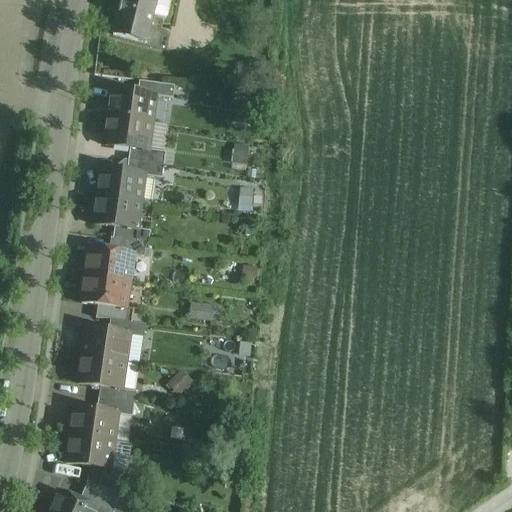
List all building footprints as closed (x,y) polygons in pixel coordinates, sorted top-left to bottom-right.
[(121,0),(113,37),(146,45),(153,16),(166,19),(170,0),(121,0)] [(174,88),(139,83),(137,95),(155,97),(155,98),(173,101),(174,88)] [(137,95),(111,91),(108,119),(151,125),(155,98),(155,97),(137,95)] [(252,102),(238,100),(235,119),(249,121),(252,102)] [(151,125),(108,119),(104,147),(130,151),(147,153),(148,152),(151,125)] [(249,148),(234,145),(231,164),(246,167),(249,148)] [(165,154),(148,152),(147,153),(130,151),(128,162),(164,167),(164,166),(165,154)] [(174,155),(165,154),(164,166),(172,167),(174,155)] [(164,167),(128,162),(127,174),(144,177),(144,178),(162,180),(162,179),(163,170),(164,167)] [(174,172),(163,170),(162,179),(173,181),(174,172)] [(127,174),(100,171),(96,198),(140,204),(144,178),(144,177),(127,174)] [(250,212),(251,189),(239,188),(237,211),(250,212)] [(140,204),(96,198),(92,226),(114,229),(136,232),(136,231),(140,204)] [(150,233),(136,231),(136,232),(114,229),(113,240),(112,241),(146,246),(148,246),(150,233)] [(146,246),(112,241),(113,240),(111,240),(109,253),(132,256),(132,257),(144,259),(146,246)] [(109,253),(89,250),(85,278),(129,284),(132,257),(132,256),(109,253)] [(129,284),(85,278),(81,305),(97,308),(125,312),(125,310),(129,284)] [(213,307),(191,305),(189,320),(211,323),(213,307)] [(125,312),(97,308),(95,320),(110,322),(110,321),(131,324),(133,311),(125,310),(125,312)] [(131,324),(110,321),(110,322),(108,333),(129,336),(129,337),(143,339),(146,326),(131,324)] [(108,333),(85,330),(81,358),(125,364),(129,337),(129,336),(108,333)] [(125,364),(81,358),(77,385),(100,389),(121,392),(121,391),(125,364)] [(192,384),(181,372),(167,386),(178,398),(192,384)] [(136,393),(121,391),(121,392),(100,389),(98,401),(134,406),(136,393)] [(134,406),(98,401),(97,412),(117,415),(117,416),(132,419),(134,406)] [(146,407),(134,406),(132,419),(144,420),(146,407)] [(97,412),(74,409),(70,437),(114,443),(117,416),(117,415),(97,412)] [(114,443),(70,437),(66,465),(89,468),(110,471),(114,443)] [(110,471),(89,468),(86,486),(121,495),(126,474),(110,471)] [(114,511),(121,495),(86,486),(80,502),(103,511),(114,511)] [(103,511),(80,502),(59,493),(50,511),(103,511)]
